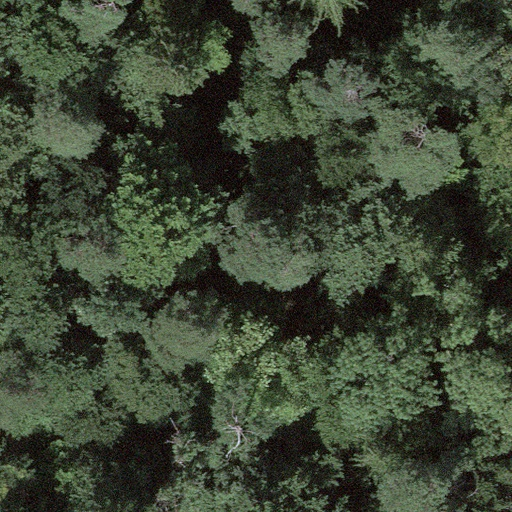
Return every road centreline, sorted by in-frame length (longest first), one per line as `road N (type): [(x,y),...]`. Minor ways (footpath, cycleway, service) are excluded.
road 1 (track): [(0,261),(511,224)]
road 2 (track): [(361,235),(207,360),(66,415),(3,467),(0,487)]
